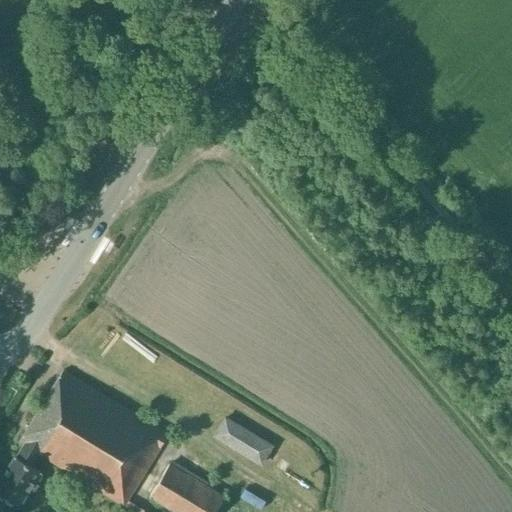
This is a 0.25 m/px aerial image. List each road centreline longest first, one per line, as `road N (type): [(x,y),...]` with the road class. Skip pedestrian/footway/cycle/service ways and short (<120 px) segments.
road 1 (track): [(511,470),(225,149),(197,149),(160,181),(129,170)]
road 2 (tertiary): [(0,356),(49,297),(234,0)]
